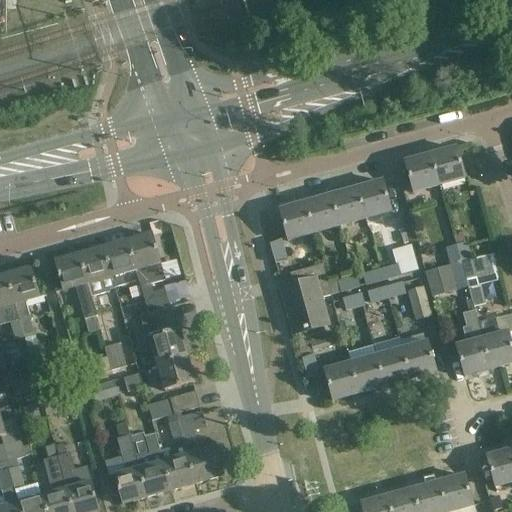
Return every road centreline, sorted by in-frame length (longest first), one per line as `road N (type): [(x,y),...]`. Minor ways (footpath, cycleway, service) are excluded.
road 1 (tertiary): [(211,150),(511,40)]
road 2 (tertiary): [(260,421),(246,294),(211,150)]
road 3 (tertiary): [(182,157),(260,421)]
road 4 (tertiary): [(511,23),(306,84)]
road 5 (residential): [(486,119),(281,175)]
road 6 (tertiary): [(0,196),(182,157)]
road 7 (tertiary): [(306,84),(271,77),(206,82),(171,54)]
